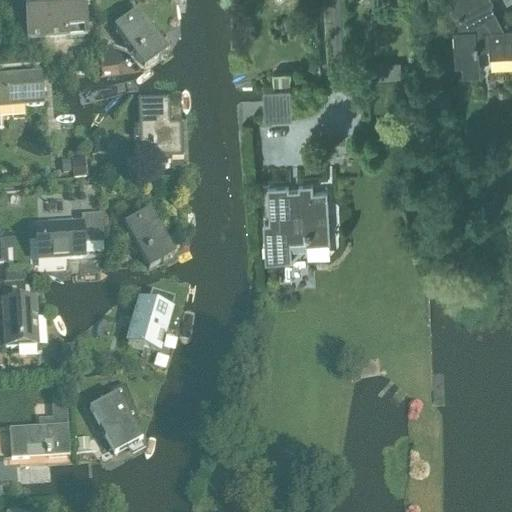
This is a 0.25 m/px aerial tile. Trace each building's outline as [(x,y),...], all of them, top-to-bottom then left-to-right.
[(24,0),(28,44),(86,39),(83,0),(24,0)] [(459,30),(454,30),(456,66),(463,66),(463,76),(480,75),(479,51),(489,50),(490,59),(511,57),(511,29),(505,30),(492,4),(494,3),(492,0),(446,0),(458,21),(459,30)] [(144,74),(168,57),(138,15),(113,32),(144,74)] [(290,73),(274,74),(274,85),(290,85),(290,73)] [(0,112),(43,109),(41,77),(0,79),(0,112)] [(265,121),(292,120),(291,89),(264,90),(265,121)] [(169,128),(168,101),(137,102),(138,129),(134,129),(135,143),(139,143),(140,162),(154,161),(154,165),(170,165),(170,160),(182,160),(181,127),(169,128)] [(98,157),(109,156),(108,140),(97,141),(98,157)] [(86,161),(72,163),(74,181),(87,180),(86,161)] [(270,223),(264,223),(266,263),(292,261),(291,246),(291,245),(306,244),(307,245),(330,244),(327,192),(313,193),(313,186),(300,187),(289,188),(289,187),(268,188),(270,223)] [(148,274),(174,259),(149,215),(124,230),(148,274)] [(35,231),(37,266),(85,263),(84,256),(103,255),(101,218),(80,220),(81,228),(35,231)] [(5,237),(0,237),(0,268),(7,268),(7,253),(13,253),(12,238),(5,238),(5,237)] [(5,284),(32,283),(31,272),(4,274),(5,284)] [(35,284),(0,285),(0,305),(2,305),(4,352),(39,350),(35,284)] [(127,349),(158,358),(171,313),(170,313),(174,301),(151,294),(148,306),(140,304),(127,349)] [(102,324),(97,340),(107,343),(112,327),(102,324)] [(114,459),(140,444),(116,400),(89,414),(114,459)] [(52,409),(53,422),(53,430),(9,433),(10,463),(69,460),(66,409),(52,409)]
